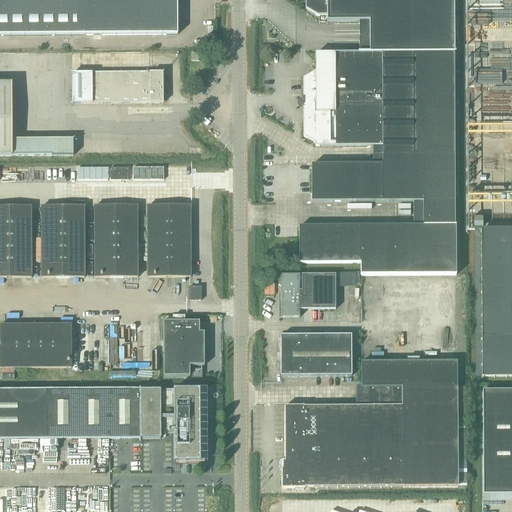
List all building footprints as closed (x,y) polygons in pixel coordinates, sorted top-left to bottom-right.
[(0,0),(0,36),(177,35),(176,0),(0,0)] [(305,0),(306,10),(317,17),(326,17),(326,22),(369,22),(369,49),(384,49),(453,49),(452,0),(305,0)] [(303,80),(303,98),(303,137),(315,144),(315,147),(382,146),(382,160),(454,159),(453,49),(384,49),(369,49),(369,53),(358,53),(358,55),(315,55),(315,73),(303,80)] [(199,54),(191,54),(190,54),(191,62),(199,62),(199,54)] [(164,103),(164,72),(73,72),(73,103),(164,103)] [(0,155),(78,155),(78,138),(17,139),(16,83),(0,83),(0,155)] [(299,228),(299,264),(360,263),(360,276),(455,275),(455,226),(454,226),(454,159),(382,160),(382,166),(311,167),(311,204),(423,203),(423,227),(299,228)] [(73,169),(73,181),(103,181),(103,169),(73,169)] [(110,181),(129,181),(129,169),(110,169),(110,181)] [(133,181),(163,181),(163,169),(133,169),(133,181)] [(30,207),(20,207),(0,207),(0,278),(31,278),(30,207)] [(84,207),(73,207),(41,207),(41,278),(84,278),(84,207)] [(137,207),(126,207),(94,207),(94,278),(137,278),(137,207)] [(190,207),(179,207),(147,207),(148,278),(190,278),(190,207)] [(511,230),(481,231),(482,378),(511,378),(511,230)] [(280,276),(280,293),(280,319),(299,318),(299,310),(334,310),(334,275),(280,276)] [(349,275),(337,276),(338,287),(350,286),(349,275)] [(188,301),(201,301),(201,288),(188,288),(188,301)] [(192,367),(192,368),(201,368),(201,333),(199,333),(199,322),(163,322),(163,377),(189,378),(189,367),(192,367)] [(0,368),(71,369),(71,358),(70,326),(0,326),(0,368)] [(281,377),(350,377),(350,337),(281,337),(281,377)] [(361,363),(361,388),(457,387),(457,362),(361,363)] [(201,379),(201,372),(201,368),(192,368),(192,379),(201,379)] [(305,489),(458,487),(467,487),(466,388),(401,389),(401,407),(304,408),(304,407),(284,407),(285,469),(281,469),(281,490),(305,490),(305,489)] [(139,390),(139,389),(138,389),(138,390),(9,390),(0,390),(0,439),(138,439),(138,441),(139,441),(139,440),(160,440),(160,435),(173,435),(173,464),(200,464),(199,415),(200,415),(201,414),(202,413),(202,412),(202,411),(201,411),(201,410),(200,410),(199,410),(199,406),(203,406),(203,390),(175,390),(159,390),(139,390)] [(511,391),(482,391),(483,496),(511,495),(511,391)]
